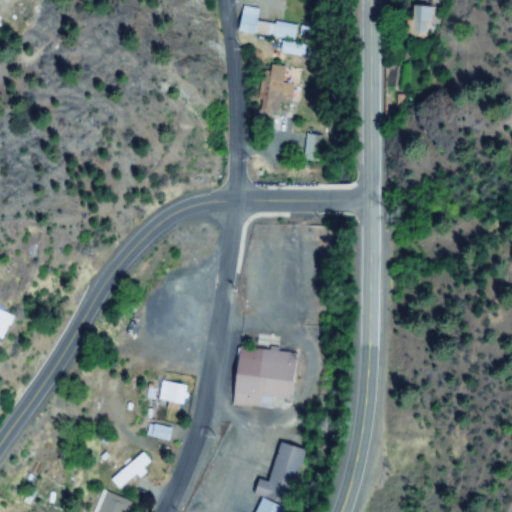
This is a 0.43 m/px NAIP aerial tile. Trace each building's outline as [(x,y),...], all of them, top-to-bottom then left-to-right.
[(233,32),(278,39),(277,51),(290,53),(294,25),(253,19),(255,9),(237,6),(233,32)] [(278,84),(280,66),(263,65),(258,112),(291,115),(294,85),(278,84)] [(317,136),(300,136),(300,162),(317,162),(317,136)] [(0,334),(8,316),(0,312),(0,334)] [(228,407),(288,407),(288,353),(274,353),(274,347),(229,347),(228,407)] [(165,405),(174,411),(186,393),(166,380),(155,397),(166,404),(165,405)] [(171,429),(150,424),(147,436),(168,440),(171,429)] [(110,481),(122,493),(152,464),(140,451),(110,481)] [(125,511),(130,504),(103,491),(93,511),(125,511)]
